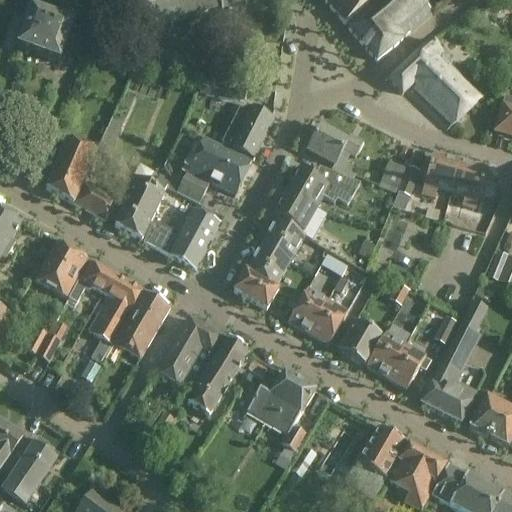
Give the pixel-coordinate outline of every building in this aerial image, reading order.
[(80,5),(64,0),(38,0),(36,9),(58,16),(56,23),(31,14),(18,51),(59,66),(80,5)] [(134,0),(143,36),(144,36),(143,32),(169,26),(170,30),(172,29),(171,26),(187,22),(189,31),(203,28),(201,19),(219,15),(221,23),(246,17),(242,0),(134,0)] [(371,5),(366,0),(320,0),(345,28),(370,6),(371,5)] [(418,0),(366,0),(371,5),(370,6),(373,10),(349,32),(377,64),(432,15),(418,0)] [(444,58),(432,44),(388,84),(402,97),(405,94),(447,133),(482,100),(442,59),(444,58)] [(246,92),(201,84),(196,97),(244,105),(246,92)] [(511,102),(505,100),(495,134),(511,138),(511,102)] [(274,123),(273,122),(246,109),(243,115),(239,113),(221,147),(253,163),(274,123)] [(321,129),(307,155),(333,168),(335,169),(343,154),(349,158),(355,161),(363,146),(350,139),(348,143),(321,129)] [(74,207),(83,187),(97,154),(66,143),(46,193),(74,207)] [(252,166),(204,143),(177,199),(198,209),(209,186),(235,199),(252,166)] [(438,191),(451,194),(459,167),(431,160),(421,198),(435,202),(438,191)] [(404,173),(388,166),(377,191),(394,198),(404,173)] [(486,174),(459,167),(451,194),(465,198),(462,208),(476,212),(486,174)] [(420,174),(407,169),(397,196),(409,200),(420,174)] [(318,171),(314,180),(300,172),(287,195),(316,212),(323,201),(333,207),(336,203),(346,209),(359,187),(318,171)] [(169,184),(159,178),(153,190),(138,182),(115,229),(142,244),(169,184)] [(83,187),(74,207),(74,208),(104,225),(115,203),(83,187)] [(316,212),(287,195),(274,217),(303,234),(316,212)] [(0,261),(2,258),(6,261),(15,246),(11,243),(22,225),(0,212),(0,261)] [(220,228),(219,227),(192,212),(179,237),(154,225),(144,245),(195,273),(220,228)] [(261,249),(290,265),(305,240),(276,223),(261,249)] [(374,247),(354,240),(348,255),(368,263),(374,247)] [(86,262),(58,245),(35,284),(65,301),(86,262)] [(261,249),(246,275),(275,291),(290,265),(261,249)] [(499,282),(511,286),(511,266),(505,264),(499,282)] [(103,298),(114,279),(87,265),(64,307),(74,312),(83,295),(87,297),(91,291),(103,298)] [(305,265),(301,272),(309,277),(313,270),(305,265)] [(340,269),(333,280),(340,284),(341,282),(346,273),(340,269)] [(278,293),(275,291),(246,275),(235,294),(267,313),(278,293)] [(114,279),(103,298),(112,303),(93,338),(100,342),(89,362),(100,368),(141,294),(114,279)] [(340,284),(334,294),(341,299),(348,286),(341,282),(340,284)] [(408,294),(397,288),(389,303),(400,309),(408,294)] [(289,326),(309,337),(328,304),(308,293),(289,326)] [(170,311),(143,295),(106,361),(113,366),(120,352),(139,362),(146,349),(148,349),(170,311)] [(347,315),(328,304),(309,337),(328,349),(347,315)] [(488,312),(473,304),(423,403),(422,406),(461,426),(476,396),(457,386),(480,340),(475,337),(488,312)] [(0,339),(12,320),(0,312),(0,339)] [(457,326),(444,320),(432,343),(445,349),(457,326)] [(223,340),(189,322),(158,377),(191,397),(223,340)] [(381,340),(355,324),(338,354),(364,369),(381,340)] [(24,355),(35,361),(47,340),(35,334),(24,355)] [(367,370),(387,381),(406,348),(386,337),(367,370)] [(48,368),(60,347),(47,340),(35,361),(48,368)] [(250,356),(225,342),(188,407),(208,419),(250,356)] [(406,348),(387,381),(406,393),(425,359),(406,348)] [(315,395),(285,376),(273,396),(263,390),(260,395),(259,394),(248,414),(287,437),(281,446),(297,456),(307,439),(293,430),(315,395)] [(511,396),(511,397),(511,410),(487,398),(470,431),(510,451),(511,445),(511,396)] [(174,424),(162,416),(147,440),(159,448),(174,424)] [(146,435),(126,421),(121,429),(114,439),(134,454),(141,444),(146,435)] [(23,438),(0,422),(0,470),(9,457),(10,458),(23,438)] [(406,446),(379,431),(358,465),(357,465),(345,482),(376,500),(406,446)] [(48,448),(37,441),(10,482),(2,495),(24,510),(57,460),(45,452),(48,448)] [(420,511),(445,468),(408,448),(388,484),(410,496),(404,505),(416,511),(420,511)] [(208,502),(217,490),(204,480),(208,475),(201,470),(189,488),(208,502)] [(432,500),(430,504),(428,507),(433,510),(437,503),(452,511),(494,511),(502,499),(448,470),(431,500),(432,500)] [(114,511),(92,496),(80,511),(114,511)] [(511,511),(511,504),(502,499),(494,511),(511,511)]
